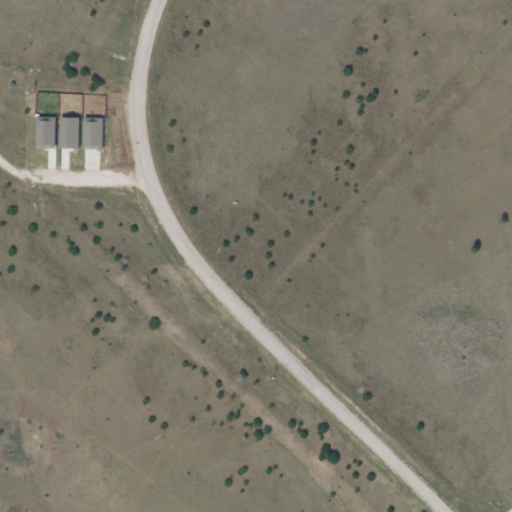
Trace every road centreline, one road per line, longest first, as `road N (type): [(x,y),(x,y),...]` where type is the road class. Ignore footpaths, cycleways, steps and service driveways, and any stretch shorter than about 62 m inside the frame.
road 1 (residential): [(443,511),(234,325),(179,263),(143,179),(138,141),(139,83),(160,0)]
road 2 (residential): [(0,166),(67,185),(143,179)]
